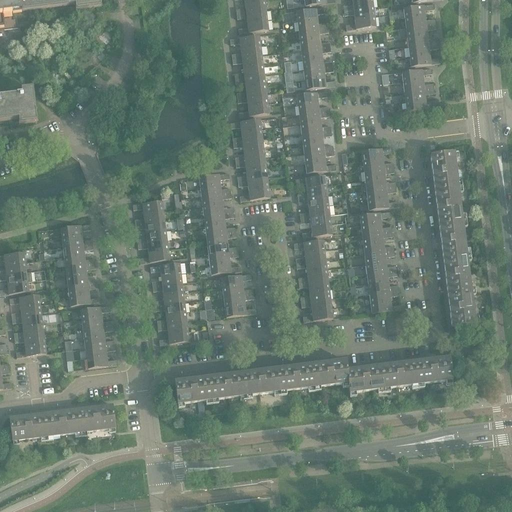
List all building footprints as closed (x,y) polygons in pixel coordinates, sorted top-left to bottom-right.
[(0,0),(0,122),(18,120),(19,125),(25,125),(37,123),(35,110),(31,111),(28,90),(20,91),(21,95),(0,97),(0,28),(3,28),(4,32),(17,30),(16,21),(13,21),(12,13),(87,4),(88,10),(101,8),(99,0),(0,0)] [(324,0),(304,0),(305,8),(334,5),(333,0),(326,0),(324,0)] [(343,8),(344,13),(373,9),(371,0),(367,0),(352,2),(353,7),(343,8)] [(236,11),(236,16),(266,13),(265,3),(245,6),(245,10),(236,11)] [(403,10),(404,20),(424,18),(424,13),(433,12),(433,6),(403,10)] [(354,17),(355,21),(374,19),(373,9),(344,13),(344,18),(354,17)] [(296,14),(297,24),(317,21),(316,16),(326,15),(325,10),(296,14)] [(246,20),(247,25),(267,22),(266,13),(236,16),(237,21),(246,20)] [(404,20),(406,30),(435,26),(435,21),(425,22),(424,18),(404,20)] [(374,19),(355,21),(355,26),(346,27),(346,33),(376,29),(374,19)] [(297,24),(298,33),(328,30),(327,25),(318,26),(317,21),(297,24)] [(267,22),(247,25),(248,30),(238,31),(239,36),(268,33),(267,22)] [(406,30),(407,40),(427,37),(426,32),(436,31),(435,26),(406,30)] [(298,33),(300,43),(319,41),(319,36),(328,35),(328,30),(298,33)] [(108,45),(112,40),(104,33),(100,37),(108,45)] [(427,37),(407,40),(408,49),(438,46),(437,41),(427,42),(427,37)] [(240,46),(241,51),(260,48),(259,38),(230,42),(230,47),(240,46)] [(300,43),(301,53),(330,49),(330,44),(320,45),(319,41),(300,43)] [(408,49),(409,59),(429,57),(429,52),(438,51),(438,46),(408,49)] [(232,56),(232,61),(262,58),(260,48),(241,51),(241,55),(232,56)] [(301,53),(302,63),(322,60),(321,55),(331,54),(330,49),(301,53)] [(429,57),(409,59),(411,69),(440,65),(439,60),(430,61),(429,57)] [(262,58),(232,61),(233,66),(242,65),(243,70),(263,67),(262,58)] [(302,63),(303,72),(333,69),(332,64),(322,65),(322,60),(302,63)] [(263,67),(243,70),(244,75),(234,76),(235,81),(264,77),(263,67)] [(303,72),(304,82),(324,80),(324,75),(333,74),(333,69),(303,72)] [(402,74),(403,84),(423,82),(422,77),(432,76),(431,71),(402,74)] [(245,85),(245,89),(265,87),(264,77),(235,81),(235,86),(245,85)] [(324,80),(304,82),(306,92),(335,88),(334,83),(325,84),(324,80)] [(423,82),(403,84),(404,94),(433,91),(433,86),(423,87),(423,82)] [(265,87),(245,89),(246,94),(236,95),(237,100),(266,97),(265,87)] [(404,94),(405,104),(425,101),(424,97),(434,96),(433,91),(404,94)] [(297,97),(298,107),(318,105),(317,100),(327,99),(326,94),(297,97)] [(268,106),(266,97),(237,100),(238,105),(247,104),(248,109),(268,106)] [(425,101),(405,104),(407,114),(436,110),(435,105),(426,106),(425,101)] [(298,107),(299,117),(328,114),(328,109),(318,110),(318,105),(298,107)] [(268,106),(248,109),(248,114),(239,115),(239,120),(269,116),(268,106)] [(328,114),(299,117),(300,127),(320,124),(320,120),(329,119),(328,114)] [(241,130),(241,134),(261,132),(260,122),(230,125),(231,131),(241,130)] [(300,127),(301,137),(331,133),(330,128),(321,129),(320,124),(300,127)] [(261,132),(241,134),(242,139),(232,140),(233,145),(262,142),(261,132)] [(301,137),(303,146),(323,144),(322,139),(331,138),(331,133),(301,137)] [(262,142),(233,145),(233,150),(243,149),(244,154),(263,151),(262,142)] [(323,149),(323,144),(303,146),(304,156),(333,152),(333,147),(323,149)] [(361,154),(363,164),(382,161),(382,156),(391,155),(391,150),(361,154)] [(263,151),(244,154),(244,159),(235,160),(235,165),(265,161),(263,151)] [(304,156),(305,166),(325,163),(324,159),(334,157),(333,152),(304,156)] [(430,157),(434,191),(458,188),(453,154),(430,157)] [(245,169),(246,173),(266,171),(265,161),(235,165),(236,170),(245,169)] [(382,161),(363,164),(364,173),(393,170),(392,165),(383,166),(382,161)] [(325,163),(305,166),(306,176),(336,172),(335,167),(325,168),(325,163)] [(364,173),(365,183),(385,181),(384,176),(394,175),(393,170),(364,173)] [(266,171),(246,173),(247,178),(237,179),(238,184),(267,181),(266,171)] [(199,179),(200,189),(220,187),(219,182),(229,181),(228,175),(199,179)] [(305,186),(306,191),(326,188),(325,178),(295,182),(296,187),(305,186)] [(268,190),(267,181),(238,184),(238,189),(248,188),(248,193),(268,190)] [(365,183),(366,193),(396,189),(395,184),(385,185),(385,181),(365,183)] [(220,187),(200,189),(201,199),(231,195),(230,190),(220,191),(220,187)] [(297,197),(298,202),(327,198),(326,188),(306,191),(307,196),(297,197)] [(462,223),(458,188),(434,191),(439,225),(462,223)] [(396,189),(366,193),(367,202),(387,200),(387,195),(396,194),(396,189)] [(268,190),(248,193),(249,197),(239,199),(240,204),(269,200),(268,190)] [(201,199),(203,209),(222,206),(222,201),(231,200),(231,195),(201,199)] [(328,207),(327,198),(298,202),(298,207),(308,206),(308,210),(328,207)] [(387,200),(367,202),(369,213),(398,209),(397,204),(388,205),(387,200)] [(143,211),(143,216),(163,213),(162,203),(133,207),(133,212),(143,211)] [(203,209),(204,218),(233,215),(232,210),(223,211),(222,206),(203,209)] [(299,216),(300,221),(329,217),(328,207),(308,210),(309,215),(299,216)] [(134,222),(135,227),(164,223),(163,213),(143,216),(144,221),(134,222)] [(359,218),(361,228),(381,225),(380,221),(390,219),(389,214),(359,218)] [(233,215),(204,218),(205,228),(225,226),(224,221),(234,220),(233,215)] [(331,227),(329,217),(300,221),(301,226),(310,225),(311,230),(331,227)] [(164,223),(135,227),(136,232),(145,231),(146,235),(166,233),(164,223)] [(439,225),(443,260),(466,257),(462,223),(439,225)] [(381,225),(361,228),(362,237),(391,234),(391,229),(381,230),(381,225)] [(205,228),(206,238),(236,234),(235,229),(225,231),(225,226),(205,228)] [(61,230),(62,240),(82,238),(81,233),(91,232),(90,227),(61,230)] [(331,227),(311,230),(311,235),(302,236),(303,241),(332,237),(331,227)] [(137,241),(137,246),(167,243),(166,233),(146,235),(146,240),(137,241)] [(236,239),(236,234),(206,238),(207,248),(227,245),(227,241),(236,239)] [(392,239),(391,234),(362,237),(363,247),(383,245),(382,240),(392,239)] [(62,240),(63,250),(92,246),(92,241),(82,243),(82,238),(62,240)] [(304,250),(304,255),(324,253),(323,242),(293,246),(294,251),(304,250)] [(167,243),(137,246),(138,251),(148,250),(148,255),(168,252),(167,243)] [(227,245),(207,248),(209,257),(238,254),(237,249),(228,250),(227,245)] [(383,245),(363,247),(364,257),(394,253),(393,248),(384,249),(383,245)] [(63,250),(64,260),(84,257),(83,253),(93,251),(92,246),(63,250)] [(168,252),(148,255),(149,259),(139,261),(140,266),(169,263),(168,252)] [(324,253),(304,255),(305,260),(295,261),(296,266),(325,262),(324,253)] [(394,253),(364,257),(366,267),(385,264),(385,259),(394,258),(394,253)] [(238,254),(209,257),(210,267),(230,265),(229,260),(239,259),(238,254)] [(0,262),(5,262),(5,267),(25,265),(24,255),(0,257),(0,262)] [(64,260),(65,270),(95,266),(94,261),(85,262),(84,257),(64,260)] [(466,257),(443,260),(447,294),(470,291),(466,257)] [(306,270),(307,275),(326,272),(325,262),(296,266),(297,271),(306,270)] [(366,267),(367,277),(396,273),(396,268),(386,269),(385,264),(366,267)] [(0,272),(0,277),(26,274),(25,265),(5,267),(6,272),(0,272)] [(160,273),(161,278),(181,275),(179,265),(150,269),(151,274),(160,273)] [(230,265),(210,267),(211,277),(240,274),(240,268),(230,269),(230,265)] [(65,270),(67,279),(86,277),(86,272),(95,271),(95,266),(65,270)] [(298,280),(298,286),(328,282),(326,272),(307,275),(307,279),(298,280)] [(396,273),(367,277),(368,286),(388,284),(387,279),(397,278),(396,273)] [(0,282),(7,282),(8,287),(27,284),(32,283),(31,274),(26,274),(0,277),(0,282)] [(182,285),(181,275),(161,278),(161,283),(152,284),(152,289),(182,285)] [(221,280),(222,290),(242,288),(242,283),(251,282),(250,276),(221,280)] [(67,279),(68,289),(97,285),(97,280),(87,281),(86,277),(67,279)] [(329,291),(328,282),(298,286),(299,290),(308,289),(309,294),(329,291)] [(27,284),(8,287),(8,291),(0,292),(0,297),(29,294),(27,284)] [(388,289),(388,284),(368,286),(369,296),(399,292),(398,287),(388,289)] [(97,285),(68,289),(69,299),(89,296),(88,291),(98,290),(97,285)] [(163,293),(163,297),(183,295),(182,285),(152,289),(153,294),(163,293)] [(222,290),(224,300),(253,296),(252,291),(243,292),(242,288),(222,290)] [(330,301),(329,291),(309,294),(310,299),(300,300),(301,305),(330,301)] [(470,291),(447,294),(451,328),(475,325),(470,291)] [(399,297),(399,292),(369,296),(370,306),(390,303),(390,299),(399,297)] [(183,295),(163,297),(164,302),(154,303),(155,308),(184,305),(183,295)] [(89,296),(69,299),(70,309),(100,305),(99,300),(89,301),(89,296)] [(224,300),(225,310),(245,307),(244,302),(254,301),(253,296),(224,300)] [(20,305),(20,310),(40,307),(39,297),(9,301),(10,306),(20,305)] [(311,308),(312,314),(331,311),(330,301),(301,305),(301,310),(311,308)] [(390,303),(370,306),(372,316),(401,312),(400,307),(391,308),(390,303)] [(185,314),(184,305),(155,308),(155,313),(165,312),(166,317),(185,314)] [(40,307),(20,310),(21,314),(11,316),(12,321),(41,317),(40,307)] [(245,307),(225,310),(226,320),(255,316),(255,311),(245,312),(245,307)] [(80,312),(82,322),(101,319),(101,315),(110,313),(110,308),(80,312)] [(331,311),(312,314),(312,318),(302,319),(303,324),(333,321),(331,311)] [(157,323),(157,328),(187,324),(185,314),(166,317),(166,322),(157,323)] [(22,324),(23,329),(42,327),(41,317),(12,321),(12,326),(22,324)] [(101,319),(82,322),(83,332),(112,328),(112,323),(102,324),(101,319)] [(187,324),(157,328),(158,333),(167,332),(168,336),(188,334),(187,324)] [(42,327),(23,329),(23,334),(14,335),(14,340),(44,336),(42,327)] [(83,332),(84,341),(104,339),(103,334),(113,333),(112,328),(83,332)] [(188,334),(168,336),(168,341),(159,342),(160,348),(189,344),(188,334)] [(44,336),(14,340),(15,345),(24,344),(25,349),(45,346),(44,336)] [(84,341),(85,351),(115,347),(114,342),(105,344),(104,339),(84,341)] [(45,346),(25,349),(26,353),(16,354),(17,360),(46,356),(45,346)] [(85,351),(87,361),(106,358),(106,354),(115,352),(115,347),(85,351)] [(106,358),(87,361),(88,371),(117,367),(117,362),(107,363),(106,358)] [(415,363),(417,386),(452,382),(449,359),(415,363)] [(314,389),(348,385),(346,371),(347,371),(346,362),(311,366),(314,389)] [(417,386),(415,363),(380,367),(383,390),(417,386)] [(277,370),(280,393),(314,389),(311,366),(277,370)] [(383,390),(380,367),(347,371),(346,371),(348,385),(349,395),(383,390)] [(10,375),(10,370),(0,371),(0,381),(1,381),(1,376),(10,375)] [(243,374),(246,398),(280,393),(277,370),(243,374)] [(243,374),(209,378),(212,402),(246,398),(243,374)] [(212,402),(209,378),(174,383),(177,406),(212,402)] [(1,381),(0,381),(0,391),(12,390),(11,385),(2,386),(1,381)] [(78,411),(81,434),(115,430),(112,407),(78,411)] [(78,411),(44,415),(47,439),(81,434),(78,411)] [(47,439),(44,415),(9,419),(12,443),(47,439)]
